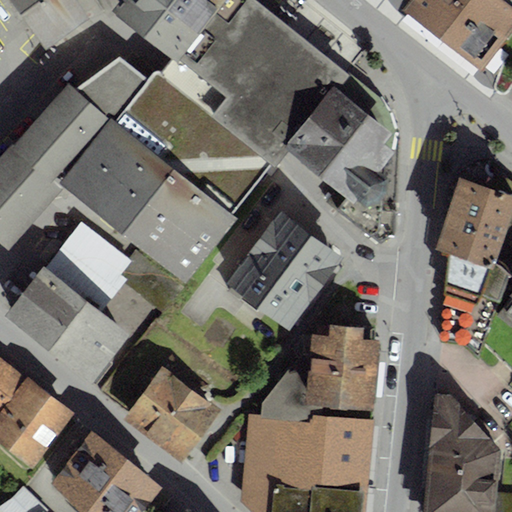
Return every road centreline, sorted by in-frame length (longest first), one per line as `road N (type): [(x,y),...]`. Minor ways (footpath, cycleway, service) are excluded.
road 1 (residential): [(424,71),(390,511)]
road 2 (residential): [(220,511),(0,334)]
